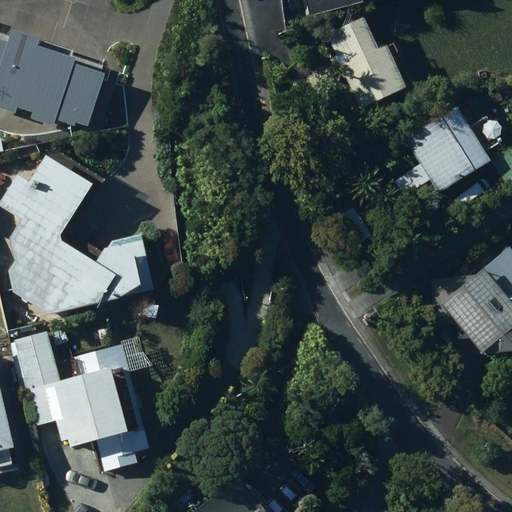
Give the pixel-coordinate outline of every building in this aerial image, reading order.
[(300,0),(304,15),(353,2),(354,5),(371,0),(300,0)] [(330,34),(320,39),(353,109),(397,88),(378,45),(369,49),(355,18),(328,30),(330,34)] [(27,112),(25,119),(48,126),(49,121),(69,127),(71,122),(82,125),(95,73),(63,65),(65,57),(25,47),(28,37),(0,30),(0,110),(10,113),(11,108),(27,112)] [(413,166),(402,172),(411,187),(422,181),(429,193),(481,161),(449,107),(397,138),(413,166)] [(511,141),(485,160),(501,184),(511,176),(511,141)] [(13,177),(0,198),(0,209),(15,219),(4,237),(9,259),(2,271),(8,293),(44,315),(111,299),(131,285),(123,255),(108,246),(95,249),(87,263),(54,242),(52,235),(83,183),(40,157),(23,184),(13,177)] [(511,261),(500,247),(464,276),(426,280),(431,326),(449,324),(472,352),(481,345),(481,353),(511,351),(511,261)] [(145,448),(135,409),(142,407),(136,384),(129,386),(118,345),(70,358),(75,376),(55,381),(42,332),(10,340),(32,425),(49,421),(54,442),(60,441),(62,446),(92,438),(101,472),(132,464),(129,452),(145,448)] [(0,448),(4,448),(3,444),(10,442),(4,415),(6,414),(1,390),(0,390),(0,448)] [(253,511),(228,479),(185,511),(253,511)]
